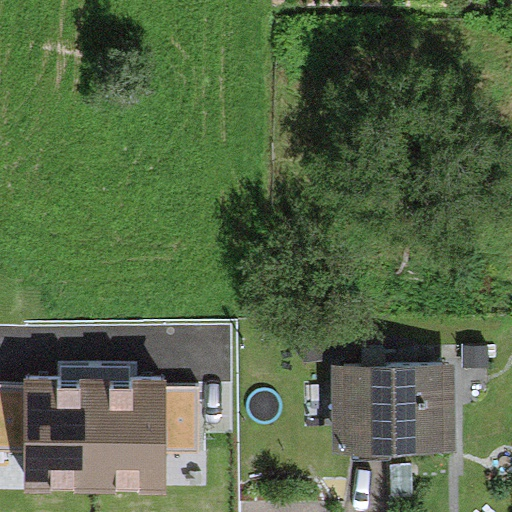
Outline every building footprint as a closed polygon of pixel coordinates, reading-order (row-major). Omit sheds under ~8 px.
[(489,345),(463,346),(464,367),(489,367),(489,345)] [(375,365),(336,366),(337,452),(454,451),(453,364),(375,365)] [(97,492),(99,378),(81,378),(25,378),(26,387),(26,452),(25,490),(97,492)] [(166,389),(166,378),(123,378),(99,378),(97,492),(165,492),(166,450),(166,389)] [(0,451),(26,452),(26,387),(0,386),(0,451)] [(199,389),(166,389),(166,450),(199,450),(199,389)]
